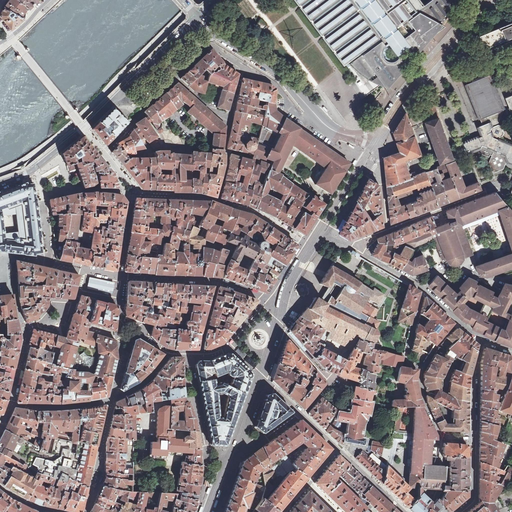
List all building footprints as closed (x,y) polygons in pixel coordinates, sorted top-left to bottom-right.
[(26,5),(21,0),(9,0),(9,1),(22,11),(26,13),(28,10),(27,10),(26,7),(25,7),(26,5)] [(39,0),(21,0),(26,5),(30,8),(34,5),(29,1),(29,0),(34,0),(37,2),(39,0)] [(294,0),(310,20),(311,22),(321,35),(323,37),(332,50),(334,52),(344,66),(346,65),(347,66),(351,63),(359,71),(369,78),(375,74),(373,70),(375,69),(380,76),(386,84),(395,74),(396,76),(420,48),(425,42),(461,0),(431,0),(424,5),(420,0),(294,0)] [(22,11),(9,1),(7,4),(5,6),(22,16),(23,15),(23,14),(23,13),(22,12),(21,12),(22,11)] [(22,16),(5,6),(5,7),(1,14),(13,29),(13,28),(13,29),(14,28),(14,27),(18,24),(20,23),(20,22),(26,18),(24,17),(22,16)] [(511,22),(511,23),(509,20),(479,33),(480,35),(486,51),(511,40),(511,22)] [(217,69),(223,64),(215,55),(211,50),(191,69),(188,72),(196,79),(198,76),(204,70),(209,75),(216,68),(217,69)] [(511,142),(504,139),(503,137),(504,133),(501,126),(498,125),(493,127),(492,125),(498,123),(504,110),(485,63),(471,69),(472,70),(466,84),(469,93),(482,125),(478,126),(482,136),(479,137),(478,135),(461,142),(465,150),(467,149),(470,154),(473,153),(476,151),(476,150),(477,149),(479,152),(489,157),(490,155),(491,155),(489,162),(492,171),(497,170),(499,170),(504,169),(506,162),(511,164),(511,188),(511,191),(511,142)] [(221,91),(233,95),(238,74),(231,69),(224,65),(223,64),(217,69),(216,68),(209,75),(207,82),(222,87),(221,91)] [(196,79),(188,72),(186,74),(180,79),(187,85),(188,86),(196,79)] [(196,79),(188,86),(194,91),(203,94),(205,90),(206,86),(205,86),(203,86),(205,82),(198,80),(199,78),(198,76),(196,79)] [(357,88),(364,85),(360,77),(353,81),(357,88)] [(238,96),(257,100),(267,102),(274,104),(274,100),(275,96),(275,93),(276,90),(270,85),(258,83),(242,79),(238,96)] [(188,105),(193,98),(178,84),(177,84),(170,90),(179,101),(181,100),(188,105)] [(179,101),(170,90),(166,93),(171,99),(169,100),(175,110),(182,104),(179,101)] [(221,91),(216,107),(228,111),(233,95),(221,91)] [(171,99),(166,93),(151,107),(161,122),(169,116),(171,114),(171,113),(175,110),(169,100),(171,99)] [(257,100),(238,96),(237,104),(255,108),(257,100)] [(430,111),(433,119),(439,118),(431,96),(427,97),(428,99),(425,100),(430,111)] [(191,115),(192,115),(194,111),(195,112),(202,105),(196,100),(194,99),(188,106),(191,108),(192,109),(190,111),(192,113),(191,115)] [(262,160),(271,163),(270,165),(269,169),(277,174),(292,143),(294,138),(299,129),(289,122),(285,119),(275,111),(275,108),(274,104),(267,102),(266,108),(265,110),(262,125),(260,133),(258,139),(253,154),(252,157),(259,160),(262,161),(262,160)] [(231,150),(253,154),(258,139),(247,136),(250,122),(262,125),(265,110),(262,110),(255,108),(237,104),(227,149),(231,150)] [(201,123),(203,125),(205,121),(207,121),(210,113),(205,108),(202,105),(195,112),(194,111),(192,115),(198,121),(199,120),(202,122),(201,123)] [(158,123),(161,122),(151,107),(144,112),(148,117),(151,121),(154,127),(155,127),(155,128),(158,134),(159,134),(161,132),(161,131),(161,130),(161,129),(158,123)] [(99,123),(113,138),(128,123),(113,108),(99,123)] [(433,119),(430,111),(419,115),(408,119),(411,127),(425,122),(433,119)] [(213,134),(212,150),(223,150),(226,126),(214,117),(210,113),(207,121),(206,123),(210,125),(215,126),(212,134),(213,134)] [(394,135),(397,141),(414,135),(411,127),(408,119),(406,113),(393,133),(394,135)] [(453,158),(439,118),(433,119),(425,122),(440,163),(444,162),(453,158)] [(149,126),(148,124),(144,120),(143,119),(135,124),(138,127),(136,129),(138,133),(149,126)] [(208,129),(212,134),(215,126),(210,125),(206,123),(207,121),(205,121),(203,125),(208,129)] [(99,123),(92,129),(105,145),(106,145),(113,138),(99,123)] [(148,141),(149,142),(157,137),(149,126),(138,133),(136,129),(133,130),(139,140),(143,137),(143,138),(143,139),(144,139),(145,139),(146,141),(146,140),(147,141),(148,141)] [(316,185),(330,194),(349,164),(343,160),(330,151),(321,144),(301,130),(299,129),(294,138),(312,151),(329,163),(326,167),(316,185)] [(139,140),(133,130),(130,135),(129,136),(128,137),(129,138),(134,151),(144,149),(143,146),(139,140)] [(393,163),(404,160),(420,154),(414,135),(397,141),(399,147),(401,152),(393,154),(390,155),(393,163)] [(93,162),(99,157),(83,137),(62,154),(67,167),(76,163),(76,160),(81,157),(81,162),(82,165),(88,164),(93,162)] [(160,142),(157,137),(149,142),(151,145),(160,142)] [(118,146),(112,152),(112,153),(117,159),(122,165),(129,160),(128,158),(135,156),(135,154),(136,154),(134,151),(129,138),(126,139),(117,144),(118,146)] [(308,157),(312,151),(294,138),(292,143),(295,145),(294,147),(308,157)] [(211,152),(211,155),(211,154),(206,195),(211,196),(216,197),(222,175),(224,165),(225,156),(224,154),(223,154),(223,150),(212,150),(211,152)] [(323,165),(326,167),(329,163),(312,151),(308,157),(322,166),(323,165)] [(155,158),(156,163),(155,190),(156,190),(173,191),(173,175),(173,168),(172,154),(168,154),(168,152),(159,152),(153,153),(155,158)] [(203,173),(205,154),(195,153),(192,153),(192,155),(192,170),(198,170),(198,171),(199,172),(203,173)] [(176,192),(191,192),(192,181),(184,180),(184,178),(184,170),(192,171),(192,170),(192,155),(172,154),(173,168),(178,168),(178,175),(173,175),(173,191),(173,192),(176,192)] [(201,194),(206,195),(211,154),(205,154),(203,173),(201,180),(200,193),(201,194)] [(224,182),(233,185),(240,157),(230,155),(229,157),(229,165),(224,182)] [(393,163),(390,155),(384,157),(385,168),(386,178),(387,185),(393,183),(414,175),(416,175),(415,172),(409,174),(408,171),(404,160),(393,163)] [(141,189),(148,190),(148,178),(149,173),(148,172),(144,172),(144,167),(149,167),(149,159),(134,159),(135,156),(128,158),(129,160),(122,165),(141,189)] [(97,174),(112,173),(99,157),(93,162),(96,167),(94,168),(95,172),(97,172),(97,174)] [(240,157),(233,185),(224,182),(220,199),(230,201),(241,204),(252,164),(254,160),(251,159),(251,160),(240,157)] [(450,201),(481,189),(478,182),(465,187),(455,160),(454,161),(453,158),(444,162),(445,164),(437,167),(441,177),(442,177),(443,176),(443,175),(443,174),(443,173),(447,171),(449,175),(447,175),(448,177),(442,180),(450,201)] [(252,208),(255,209),(262,189),(257,187),(258,185),(257,182),(260,172),(267,174),(269,169),(270,165),(261,162),(262,161),(259,160),(257,165),(252,164),(241,204),(246,205),(247,206),(252,208)] [(96,167),(93,162),(88,164),(82,165),(81,162),(77,164),(76,163),(67,167),(69,171),(75,169),(82,189),(92,186),(96,183),(95,176),(92,169),(94,168),(96,167)] [(438,205),(450,201),(442,180),(441,177),(437,167),(426,171),(428,177),(435,175),(437,181),(430,184),(431,185),(438,205)] [(267,174),(262,189),(255,209),(262,212),(275,218),(281,206),(284,201),(292,185),(281,177),(281,176),(277,174),(269,169),(267,174)] [(419,189),(431,185),(430,184),(428,177),(426,171),(416,175),(414,175),(419,189)] [(100,188),(118,189),(113,173),(112,173),(97,174),(98,177),(100,188)] [(398,197),(419,189),(414,175),(393,183),(398,197)] [(375,213),(381,209),(379,184),(369,178),(358,199),(363,207),(364,205),(366,201),(375,213)] [(200,193),(201,180),(199,180),(192,179),(192,181),(191,192),(196,193),(200,193)] [(0,193),(0,252),(7,252),(7,253),(12,253),(25,254),(25,255),(35,256),(35,254),(42,253),(40,238),(41,238),(37,203),(37,199),(36,199),(34,184),(27,184),(27,183),(17,186),(17,187),(0,193)] [(389,207),(400,204),(398,197),(393,183),(387,185),(387,189),(388,196),(389,203),(389,207)] [(275,218),(287,225),(292,217),(297,221),(303,213),(298,209),(300,205),(303,201),(302,201),(307,195),(292,185),(284,201),(287,202),(285,204),(287,205),(286,208),(281,206),(275,218)] [(417,214),(438,205),(431,185),(419,189),(421,195),(417,196),(418,197),(412,200),(413,201),(417,214)] [(83,212),(83,213),(92,213),(92,214),(99,215),(100,215),(101,210),(94,210),(94,206),(94,192),(83,193),(78,194),(78,206),(83,207),(83,212)] [(311,213),(316,217),(324,205),(308,192),(307,195),(302,201),(303,201),(300,205),(311,213)] [(462,204),(469,221),(498,210),(499,210),(500,210),(499,209),(503,207),(511,235),(511,257),(477,269),(479,275),(487,276),(497,272),(505,269),(511,266),(511,209),(496,192),(462,204)] [(98,206),(101,206),(101,210),(100,215),(110,216),(111,209),(111,207),(112,194),(97,193),(98,206)] [(83,213),(83,212),(78,211),(78,206),(78,194),(49,200),(52,214),(51,215),(51,216),(58,215),(70,215),(79,215),(83,215),(83,213)] [(117,205),(126,206),(126,203),(122,196),(112,194),(111,207),(117,207),(117,205)] [(318,198),(324,204),(326,201),(320,195),(318,198)] [(143,203),(143,199),(141,199),(135,199),(135,200),(134,209),(133,211),(143,210),(143,203)] [(160,223),(162,224),(168,226),(168,218),(168,215),(165,215),(168,200),(154,199),(143,199),(143,203),(143,210),(143,215),(153,216),(160,216),(160,223)] [(351,239),(357,236),(352,230),(357,225),(370,217),(369,216),(363,207),(358,199),(340,232),(340,233),(351,239)] [(175,228),(179,229),(181,219),(181,214),(183,201),(180,201),(169,200),(168,200),(165,215),(168,215),(168,218),(170,218),(177,219),(177,220),(175,220),(175,225),(176,225),(175,228)] [(181,219),(179,229),(184,230),(187,222),(191,201),(190,201),(186,201),(184,201),(183,201),(181,214),(183,214),(183,215),(184,216),(184,217),(186,217),(185,219),(184,219),(184,220),(181,219)] [(184,231),(189,232),(191,227),(193,223),(194,222),(191,221),(192,219),(193,216),(192,216),(192,214),(196,215),(199,201),(197,201),(191,201),(187,222),(184,230),(184,231)] [(196,215),(203,216),(209,202),(200,201),(199,201),(196,215)] [(229,235),(230,232),(231,229),(231,226),(233,224),(238,211),(236,210),(226,207),(211,201),(209,201),(209,202),(203,216),(201,221),(199,225),(199,226),(204,228),(200,238),(204,240),(212,242),(213,240),(218,242),(221,235),(226,237),(229,238),(230,235),(229,235)] [(409,216),(417,214),(413,201),(411,202),(409,203),(406,204),(409,216)] [(363,207),(369,216),(371,215),(374,213),(368,204),(364,205),(363,207)] [(393,222),(404,218),(400,206),(401,206),(400,204),(389,207),(390,215),(391,222),(391,223),(392,223),(393,222)] [(404,218),(409,216),(406,204),(401,206),(400,206),(404,218)] [(469,221),(462,204),(446,211),(450,221),(436,227),(434,228),(436,232),(432,234),(434,238),(443,261),(446,260),(450,264),(451,264),(455,265),(456,265),(461,263),(464,259),(465,258),(463,257),(463,254),(467,253),(468,257),(472,255),(473,256),(473,255),(462,224),(469,221)] [(110,216),(123,218),(126,206),(117,205),(117,207),(117,209),(111,209),(110,216)] [(499,210),(511,250),(511,235),(503,207),(499,209),(500,210),(499,210)] [(372,220),(377,228),(377,229),(383,226),(381,209),(375,213),(374,213),(371,215),(374,218),(372,220)] [(143,210),(133,211),(132,218),(143,217),(143,215),(143,210)] [(231,229),(230,232),(229,235),(230,235),(240,239),(241,236),(243,236),(244,235),(257,218),(252,215),(248,214),(238,211),(233,224),(231,226),(231,229)] [(92,213),(83,213),(83,215),(81,231),(93,233),(90,250),(77,248),(78,244),(75,243),(71,263),(81,264),(84,265),(87,265),(87,266),(90,266),(91,257),(97,258),(100,248),(98,248),(98,243),(100,233),(101,231),(97,231),(98,223),(99,215),(92,214),(92,213)] [(298,232),(304,236),(314,219),(316,217),(311,213),(308,216),(303,213),(297,221),(303,224),(298,232)] [(70,215),(58,215),(58,230),(59,230),(58,241),(65,242),(65,241),(70,215)] [(70,215),(65,241),(75,243),(79,215),(70,215)] [(107,226),(122,228),(123,218),(110,216),(100,215),(99,215),(98,223),(107,222),(107,226)] [(434,228),(436,227),(432,216),(412,224),(417,236),(431,230),(432,234),(436,232),(434,228)] [(143,217),(132,218),(132,219),(132,221),(131,225),(142,225),(142,226),(146,227),(151,227),(151,225),(151,218),(143,217)] [(287,225),(298,232),(303,224),(297,221),(292,217),(287,225)] [(374,229),(377,228),(372,220),(370,217),(357,225),(352,230),(357,236),(365,233),(375,230),(374,229)] [(251,238),(256,241),(266,225),(267,225),(262,222),(257,218),(244,235),(247,236),(248,237),(250,234),(252,235),(251,238)] [(140,234),(131,233),(131,234),(128,247),(139,249),(147,251),(148,248),(153,249),(158,250),(159,246),(160,246),(160,245),(161,240),(165,241),(167,236),(170,237),(172,227),(168,226),(162,224),(161,231),(156,230),(156,236),(140,234)] [(403,241),(417,236),(412,224),(397,230),(393,232),(394,243),(400,242),(401,241),(403,241)] [(142,225),(131,225),(130,232),(131,233),(140,234),(156,236),(156,230),(148,229),(147,232),(145,231),(146,227),(142,226),(142,225)] [(267,237),(272,229),(270,228),(266,225),(256,241),(258,242),(258,243),(259,242),(260,242),(261,242),(262,242),(267,237)] [(105,234),(121,236),(122,228),(107,226),(106,228),(105,234)] [(170,275),(185,275),(187,252),(187,240),(187,237),(189,232),(184,231),(184,230),(179,229),(175,228),(172,227),(170,237),(168,244),(168,245),(172,247),(172,248),(176,250),(178,239),(185,241),(185,243),(184,243),(184,244),(182,244),(182,250),(183,250),(183,253),(175,252),(174,257),(172,257),(170,275)] [(193,244),(193,249),(203,249),(203,248),(204,240),(200,238),(194,236),(197,229),(191,227),(189,232),(187,237),(187,240),(190,240),(190,244),(193,244)] [(272,245),(269,249),(270,250),(271,250),(272,249),(276,245),(277,242),(282,236),(281,235),(274,230),(273,230),(272,229),(267,237),(262,242),(263,242),(264,243),(265,244),(265,245),(265,246),(267,243),(272,245)] [(415,246),(434,238),(432,234),(431,230),(417,236),(403,241),(415,246)] [(386,243),(394,243),(393,232),(386,235),(386,236),(386,243)] [(102,244),(119,246),(121,236),(105,234),(100,233),(98,243),(100,244),(102,244)] [(236,249),(234,252),(241,255),(242,253),(254,259),(253,260),(257,262),(262,251),(263,251),(263,250),(264,250),(265,249),(265,248),(266,247),(265,246),(265,245),(265,244),(264,243),(263,242),(262,242),(261,242),(260,242),(259,242),(258,243),(258,242),(255,245),(248,241),(249,239),(246,237),(247,236),(244,235),(243,236),(243,240),(240,239),(230,235),(229,238),(227,242),(237,245),(236,249)] [(387,261),(390,262),(394,251),(394,243),(386,243),(386,236),(386,235),(377,238),(371,245),(374,248),(372,252),(371,254),(376,256),(379,258),(379,257),(380,258),(387,261)] [(272,258),(284,266),(288,260),(292,254),(288,251),(286,250),(285,251),(283,252),(282,252),(282,250),(289,241),(285,238),(282,236),(277,242),(282,245),(280,248),(279,247),(276,245),(272,249),(271,250),(270,250),(269,249),(265,248),(265,249),(264,250),(263,250),(263,251),(262,251),(257,262),(268,267),(272,258)] [(65,242),(63,246),(55,245),(57,260),(57,259),(58,260),(59,260),(71,263),(75,243),(65,241),(65,242)] [(288,251),(292,254),(293,253),(294,251),(296,247),(296,246),(296,245),(289,241),(282,250),(282,252),(283,252),(285,251),(286,250),(288,251)] [(106,261),(117,263),(119,246),(102,244),(101,248),(105,249),(105,248),(109,249),(109,252),(108,252),(107,252),(106,253),(104,253),(103,261),(104,261),(106,261)] [(154,274),(170,275),(172,257),(172,248),(172,247),(168,245),(168,244),(164,244),(163,246),(160,246),(159,246),(158,250),(157,252),(157,254),(156,254),(156,259),(154,274)] [(396,265),(402,268),(408,259),(414,249),(408,246),(404,246),(402,246),(401,245),(394,251),(390,262),(396,265)] [(128,247),(127,254),(134,256),(136,256),(139,257),(139,255),(142,255),(142,256),(143,256),(144,256),(144,257),(148,258),(156,259),(156,254),(157,254),(157,252),(147,251),(139,249),(128,247)] [(101,248),(100,248),(97,258),(91,257),(90,266),(102,269),(103,264),(104,261),(103,261),(104,253),(105,249),(101,248)] [(203,276),(211,277),(214,264),(208,263),(212,250),(206,249),(203,248),(203,249),(193,249),(198,249),(198,255),(196,255),(195,266),(193,266),(192,276),(199,276),(201,276),(203,276)] [(211,277),(220,278),(224,258),(227,251),(220,249),(219,252),(212,250),(208,263),(214,264),(211,277)] [(187,276),(192,276),(193,266),(195,266),(196,255),(191,254),(190,253),(188,253),(187,252),(185,275),(187,275),(187,276)] [(236,283),(241,285),(247,271),(235,266),(241,255),(234,252),(230,259),(229,260),(226,266),(223,278),(223,279),(235,283),(236,283)] [(511,252),(476,265),(477,269),(511,257),(511,252)] [(133,272),(137,273),(140,257),(139,257),(136,256),(136,259),(134,259),(134,256),(127,254),(125,263),(125,265),(131,266),(131,272),(133,272)] [(418,272),(428,269),(423,254),(418,256),(417,258),(418,260),(414,261),(413,260),(412,262),(408,259),(402,268),(412,274),(418,272)] [(137,273),(146,273),(148,258),(144,257),(140,257),(137,273)] [(146,273),(154,274),(156,259),(148,258),(146,273)] [(268,267),(266,271),(269,272),(277,277),(277,276),(278,277),(284,266),(272,258),(268,267)] [(253,260),(248,269),(247,271),(241,285),(250,288),(257,273),(259,273),(260,272),(265,273),(266,271),(268,267),(257,262),(253,260)] [(103,264),(102,269),(115,272),(115,271),(116,271),(117,263),(106,261),(106,265),(103,264)] [(18,286),(31,286),(32,265),(16,262),(16,264),(17,268),(18,279),(18,280),(18,281),(18,286)] [(365,266),(387,279),(390,275),(368,262),(365,266)] [(44,286),(47,286),(54,286),(54,283),(55,283),(57,271),(32,265),(31,286),(37,286),(38,281),(44,282),(44,286)] [(378,310),(376,313),(377,314),(386,298),(383,296),(380,302),(380,301),(383,295),(373,288),(372,291),(355,280),(352,279),(341,272),(331,266),(322,279),(320,284),(327,288),(328,289),(332,283),(336,285),(341,288),(342,288),(350,293),(359,298),(364,302),(370,305),(371,306),(378,310)] [(61,284),(76,287),(79,276),(57,271),(55,283),(61,285),(61,284)] [(267,293),(271,286),(262,280),(265,275),(259,273),(257,273),(250,288),(261,291),(261,292),(262,291),(264,293),(266,293),(267,293)] [(262,280),(271,286),(275,280),(265,275),(262,280)] [(511,313),(511,314),(505,311),(509,304),(511,297),(511,284),(505,283),(498,297),(492,294),(494,291),(479,284),(479,285),(476,283),(477,281),(469,277),(459,287),(461,289),(457,293),(455,292),(437,275),(428,284),(454,308),(452,310),(462,318),(464,320),(468,321),(474,324),(479,312),(473,310),(469,308),(466,305),(463,302),(470,294),(475,296),(477,291),(482,294),(480,299),(485,301),(484,303),(488,305),(485,311),(489,313),(479,329),(478,330),(480,332),(495,339),(511,345),(511,313)] [(114,284),(89,279),(88,287),(112,292),(114,284)] [(148,298),(152,298),(153,283),(150,283),(128,282),(127,282),(127,288),(126,295),(136,296),(137,293),(140,293),(140,296),(141,296),(141,297),(148,298)] [(60,298),(61,285),(55,283),(54,283),(54,286),(47,286),(48,298),(60,298)] [(152,298),(160,299),(161,284),(159,284),(159,283),(153,283),(152,298)] [(336,285),(332,283),(328,289),(327,288),(325,292),(329,295),(336,285)] [(76,287),(61,284),(61,285),(60,298),(73,299),(74,294),(76,287)] [(167,302),(168,284),(166,284),(165,284),(163,284),(162,284),(161,284),(160,299),(162,299),(161,302),(167,302)] [(167,302),(166,307),(174,309),(175,306),(175,305),(174,304),(175,285),(173,285),(174,284),(168,284),(167,302)] [(187,302),(189,285),(188,285),(175,285),(174,304),(175,305),(175,306),(177,307),(177,306),(178,301),(180,301),(180,302),(181,302),(180,307),(184,307),(186,307),(187,302)] [(200,303),(202,304),(206,286),(204,286),(189,285),(187,302),(199,303),(200,303)] [(398,321),(411,325),(414,313),(416,303),(419,292),(415,289),(408,285),(401,309),(398,321)] [(31,286),(18,286),(19,292),(19,299),(26,298),(27,293),(31,293),(32,297),(33,297),(40,297),(41,286),(40,286),(40,287),(37,287),(37,286),(31,286)] [(33,297),(39,316),(43,311),(46,308),(47,306),(47,304),(48,304),(48,298),(47,286),(44,286),(41,286),(40,297),(33,297)] [(195,332),(200,334),(203,323),(209,299),(213,287),(206,286),(202,304),(199,314),(198,319),(198,323),(195,332)] [(211,317),(217,319),(218,315),(219,312),(225,314),(233,292),(226,289),(226,290),(223,289),(219,287),(211,317)] [(341,288),(339,292),(334,299),(356,313),(357,311),(363,314),(370,305),(364,302),(359,298),(350,293),(342,288),(341,288)] [(227,317),(227,315),(231,316),(235,309),(246,315),(251,310),(250,310),(244,305),(246,297),(245,296),(241,295),(240,294),(238,294),(238,293),(233,292),(225,314),(224,316),(227,317)] [(356,313),(334,299),(329,295),(325,292),(322,297),(320,301),(320,300),(319,301),(316,299),(317,298),(315,297),(315,298),(314,298),(313,297),(313,299),(314,299),(313,300),(313,301),(314,301),(310,307),(309,306),(308,308),(307,307),(307,308),(306,308),(306,309),(307,309),(306,311),(306,310),(305,311),(304,312),(303,312),(299,317),(329,333),(327,337),(329,338),(329,339),(330,339),(334,341),(335,341),(340,344),(339,344),(340,345),(341,344),(344,346),(345,345),(349,348),(348,349),(351,351),(353,347),(358,350),(357,352),(359,352),(361,352),(366,353),(369,354),(370,349),(379,350),(380,348),(381,347),(381,346),(381,345),(378,341),(377,331),(376,330),(375,329),(379,322),(374,319),(374,320),(372,319),(373,318),(373,317),(376,313),(378,310),(371,306),(370,305),(363,314),(357,311),(356,313)] [(5,320),(16,319),(13,295),(0,296),(0,315),(0,318),(3,317),(4,322),(5,322),(5,320)] [(136,296),(126,295),(126,303),(139,306),(139,305),(146,307),(147,302),(148,298),(141,297),(141,296),(140,296),(136,296)] [(87,320),(89,320),(94,300),(81,296),(80,296),(75,312),(75,313),(73,314),(84,317),(84,316),(86,314),(88,315),(87,320)] [(29,307),(21,309),(22,311),(26,323),(37,319),(39,316),(33,297),(32,297),(27,298),(29,307)] [(244,305),(250,310),(258,301),(257,300),(247,297),(246,297),(244,305)] [(423,312),(431,303),(428,301),(425,297),(424,297),(422,306),(421,311),(423,312)] [(26,298),(19,299),(19,300),(19,301),(21,309),(29,307),(27,298),(26,299),(26,298)] [(148,298),(147,302),(146,307),(141,322),(153,325),(156,316),(157,315),(158,314),(163,315),(164,307),(166,307),(167,302),(161,302),(162,299),(160,299),(152,298),(148,298)] [(88,323),(113,330),(114,331),(114,330),(117,306),(94,300),(89,320),(88,323)] [(139,306),(126,303),(126,304),(126,305),(125,307),(125,308),(125,309),(125,310),(125,316),(126,317),(127,317),(128,318),(129,318),(141,322),(146,307),(139,305),(139,306)] [(187,326),(186,331),(188,331),(195,332),(198,323),(198,319),(199,314),(202,304),(200,303),(199,306),(198,306),(192,305),(192,307),(186,307),(184,307),(180,307),(177,306),(177,307),(175,306),(174,309),(166,307),(164,307),(163,315),(158,314),(157,315),(156,316),(153,325),(164,327),(173,328),(175,327),(175,325),(178,326),(179,325),(181,325),(183,312),(192,313),(191,316),(189,316),(187,318),(187,322),(186,322),(185,324),(187,326)] [(431,328),(442,314),(439,311),(434,306),(431,303),(423,312),(421,311),(420,315),(428,320),(425,324),(431,328)] [(475,329),(478,330),(479,329),(489,313),(485,311),(488,305),(484,303),(479,312),(474,324),(473,326),(472,328),(475,329)] [(224,322),(236,326),(238,325),(246,315),(235,309),(231,316),(227,315),(227,317),(226,318),(218,315),(217,319),(219,320),(224,322)] [(84,317),(73,314),(69,326),(69,327),(67,333),(66,336),(65,338),(78,342),(79,338),(84,340),(87,331),(87,330),(87,329),(88,324),(88,323),(89,320),(87,320),(84,319),(84,317)] [(424,336),(434,344),(436,343),(443,335),(452,323),(450,321),(446,317),(442,314),(431,328),(424,336)] [(210,325),(215,327),(220,330),(221,328),(231,332),(233,330),(236,327),(236,326),(224,322),(222,327),(217,325),(219,320),(217,319),(211,317),(210,321),(208,325),(210,325)] [(319,353),(322,349),(327,337),(329,333),(299,317),(293,323),(292,325),(289,330),(308,352),(314,358),(319,353)] [(9,335),(20,334),(17,322),(16,319),(5,320),(5,322),(6,335),(9,335)] [(431,328),(425,324),(422,328),(417,325),(415,333),(416,333),(424,336),(431,328)] [(206,333),(203,349),(204,349),(209,349),(222,344),(224,341),(225,340),(231,332),(221,328),(220,330),(215,327),(214,329),(213,334),(212,334),(209,333),(210,330),(207,329),(206,333)] [(150,336),(157,342),(160,329),(152,328),(150,336)] [(37,349),(34,359),(50,363),(57,336),(33,329),(29,343),(28,347),(29,348),(37,349)] [(157,342),(166,348),(166,344),(169,330),(163,329),(160,329),(157,342)] [(175,350),(189,350),(188,341),(188,337),(188,331),(186,331),(177,329),(177,330),(174,350),(175,350)] [(442,378),(449,362),(450,362),(452,358),(453,359),(455,356),(465,342),(462,340),(465,335),(463,334),(460,331),(457,329),(450,335),(447,338),(441,345),(448,349),(447,352),(439,347),(437,351),(429,365),(424,374),(424,375),(439,378),(443,379),(443,378),(442,378)] [(166,348),(174,350),(177,330),(169,330),(166,344),(166,348)] [(93,350),(112,355),(113,353),(117,355),(115,340),(97,335),(98,333),(88,331),(87,331),(84,340),(84,342),(90,344),(88,352),(92,353),(93,350)] [(189,350),(197,350),(198,349),(200,334),(195,332),(188,331),(188,337),(191,338),(191,339),(191,341),(188,341),(189,350)] [(411,350),(419,352),(420,348),(424,336),(416,333),(411,350)] [(20,337),(20,334),(9,335),(9,340),(5,340),(2,337),(2,335),(0,334),(0,347),(18,349),(21,340),(20,337)] [(459,367),(457,371),(469,376),(471,364),(472,361),(477,344),(474,343),(473,342),(469,338),(465,335),(462,340),(465,342),(455,356),(464,362),(462,368),(459,367)] [(57,336),(50,363),(70,369),(74,357),(78,342),(65,338),(62,337),(57,336)] [(420,348),(428,354),(434,344),(424,336),(420,348)] [(84,340),(79,338),(78,342),(74,357),(86,360),(88,352),(90,344),(84,342),(84,340)] [(129,358),(124,373),(127,374),(130,372),(137,367),(143,361),(152,347),(151,347),(138,339),(134,340),(129,358)] [(277,364),(290,369),(292,365),(296,369),(298,368),(299,369),(296,372),(298,372),(304,375),(309,365),(297,352),(287,340),(286,340),(282,351),(277,364)] [(17,354),(18,349),(0,347),(0,365),(14,368),(17,354)] [(163,354),(154,349),(152,347),(143,361),(153,368),(154,366),(163,355),(163,354)] [(344,359),(337,375),(356,381),(360,369),(356,368),(357,366),(358,364),(356,364),(357,363),(358,363),(358,362),(357,362),(358,360),(359,360),(359,359),(358,359),(359,357),(360,357),(359,357),(361,352),(359,352),(357,352),(358,350),(353,347),(351,351),(346,361),(344,359)] [(28,353),(27,357),(34,359),(37,349),(29,348),(28,353)] [(416,360),(424,362),(428,354),(420,348),(419,352),(416,360)] [(481,364),(494,367),(497,352),(493,351),(487,349),(485,348),(484,349),(481,359),(481,362),(481,364)] [(344,359),(322,349),(319,353),(314,358),(326,372),(337,375),(344,359)] [(360,369),(356,381),(360,382),(359,387),(372,390),(373,382),(372,382),(374,372),(376,373),(377,372),(378,372),(378,371),(379,370),(379,369),(378,368),(377,367),(377,366),(377,363),(378,355),(383,356),(384,352),(385,352),(384,351),(379,350),(370,349),(369,354),(366,353),(365,356),(362,368),(361,368),(361,370),(360,369)] [(94,373),(113,377),(115,367),(117,358),(112,355),(93,350),(92,353),(88,352),(86,360),(82,372),(95,372),(94,373)] [(403,357),(384,352),(383,356),(378,355),(377,363),(399,368),(396,382),(404,383),(405,389),(405,391),(406,391),(406,395),(404,395),(405,400),(392,400),(391,406),(395,407),(399,407),(403,407),(414,407),(422,406),(419,399),(417,389),(415,381),(417,370),(401,367),(403,357)] [(497,352),(494,367),(494,370),(500,371),(499,378),(500,378),(502,369),(503,370),(506,355),(503,354),(499,353),(497,352)] [(229,387),(245,393),(251,376),(251,375),(251,374),(250,373),(249,371),(231,354),(230,354),(229,353),(228,353),(226,354),(225,354),(209,361),(215,376),(214,379),(222,383),(223,382),(222,381),(225,375),(224,373),(227,372),(228,373),(228,374),(228,375),(229,376),(230,376),(231,376),(232,377),(229,387)] [(498,391),(503,393),(504,393),(507,378),(503,377),(504,371),(509,373),(510,373),(511,361),(511,357),(506,355),(503,370),(502,369),(500,378),(498,391)] [(34,359),(27,357),(27,358),(25,365),(24,369),(40,374),(45,374),(69,377),(71,373),(72,369),(70,369),(50,363),(34,359)] [(74,357),(70,369),(72,369),(74,370),(76,370),(75,371),(82,372),(86,360),(74,357)] [(164,366),(156,376),(169,379),(168,387),(168,389),(183,387),(183,378),(183,370),(183,358),(182,357),(174,357),(171,357),(164,366)] [(153,368),(143,361),(137,367),(130,372),(133,376),(139,382),(140,381),(139,381),(143,379),(146,375),(147,375),(149,372),(153,368)] [(195,366),(198,381),(207,380),(209,379),(208,375),(209,374),(211,376),(211,379),(213,378),(214,379),(215,376),(209,361),(199,361),(195,366)] [(287,394),(297,374),(289,371),(290,369),(277,364),(272,379),(272,380),(273,381),(275,383),(287,394)] [(481,364),(481,369),(480,380),(480,390),(490,390),(492,377),(494,370),(494,367),(481,364)] [(0,376),(11,380),(14,369),(14,368),(0,365),(0,376)] [(309,388),(311,386),(309,385),(315,372),(309,365),(304,375),(303,378),(306,381),(305,384),(309,388)] [(40,374),(24,369),(24,370),(21,385),(33,388),(34,383),(42,384),(48,385),(61,386),(66,386),(69,377),(45,374),(44,379),(46,380),(46,382),(42,381),(41,379),(39,378),(40,374)] [(61,390),(60,403),(67,403),(72,402),(88,401),(90,401),(89,395),(91,382),(93,376),(94,373),(95,372),(82,372),(75,371),(76,370),(74,370),(73,374),(71,373),(69,377),(66,386),(66,389),(61,389),(61,390)] [(450,382),(468,388),(467,387),(469,376),(457,371),(456,371),(454,375),(453,374),(450,382)] [(133,376),(130,372),(127,374),(124,373),(120,389),(122,391),(139,382),(133,376)] [(316,393),(317,392),(311,386),(309,388),(305,393),(301,389),(305,384),(306,381),(303,378),(304,375),(298,372),(297,374),(287,394),(295,401),(302,409),(303,409),(308,403),(316,393)] [(311,386),(317,392),(324,383),(315,372),(309,385),(311,386)] [(511,411),(511,374),(505,393),(503,399),(499,411),(511,415),(511,411)] [(89,395),(90,401),(96,400),(99,399),(107,397),(108,397),(108,396),(112,378),(112,377),(103,375),(101,379),(93,376),(91,382),(89,395)] [(439,383),(439,378),(424,375),(424,383),(425,386),(426,391),(436,388),(439,390),(439,387),(443,387),(443,383),(439,383)] [(11,381),(11,380),(0,376),(0,389),(9,392),(10,387),(11,381)] [(158,391),(165,391),(165,387),(168,387),(169,379),(156,376),(153,379),(154,379),(153,380),(152,380),(151,381),(157,388),(158,391)] [(494,391),(498,391),(500,378),(499,378),(492,377),(490,390),(494,391)] [(224,410),(237,414),(245,393),(229,387),(222,383),(214,379),(213,378),(211,379),(209,379),(207,380),(198,381),(203,404),(217,402),(216,393),(217,393),(217,394),(219,394),(219,392),(220,392),(227,396),(224,410)] [(151,402),(160,401),(159,395),(158,391),(157,388),(151,381),(151,380),(147,384),(146,385),(141,390),(144,406),(145,408),(145,413),(152,413),(151,402)] [(452,398),(467,401),(468,388),(450,382),(449,382),(450,383),(448,396),(452,398)] [(27,394),(26,403),(34,403),(45,403),(50,403),(52,390),(48,389),(47,394),(44,395),(44,389),(48,389),(48,385),(42,384),(41,390),(36,389),(36,395),(31,394),(33,388),(21,385),(19,392),(27,394)] [(52,390),(50,403),(56,403),(60,403),(61,390),(55,389),(56,388),(59,388),(59,387),(61,387),(61,386),(48,385),(48,389),(52,390)] [(374,390),(372,390),(359,387),(355,386),(353,399),(369,402),(371,395),(373,395),(374,390)] [(173,398),(184,396),(184,394),(183,388),(183,387),(168,389),(168,391),(168,393),(165,393),(159,395),(160,401),(170,399),(173,398)] [(430,410),(437,408),(436,405),(437,403),(440,391),(441,391),(439,390),(436,388),(426,391),(427,392),(428,394),(426,397),(427,402),(430,410)] [(7,399),(9,392),(0,389),(0,398),(7,400),(7,399)] [(136,410),(135,414),(138,414),(138,413),(145,413),(145,408),(144,406),(141,390),(137,392),(133,394),(135,404),(136,408),(136,410)] [(494,394),(494,391),(490,390),(480,390),(480,401),(495,402),(496,396),(494,394)] [(452,431),(467,431),(467,417),(467,401),(452,398),(448,396),(443,393),(440,391),(437,403),(452,411),(451,418),(453,418),(453,423),(452,431)] [(23,403),(26,403),(27,394),(19,392),(17,401),(17,402),(17,403),(23,403)] [(255,427),(263,433),(292,412),(272,393),(266,395),(255,427)] [(134,414),(135,414),(136,410),(136,408),(135,404),(133,394),(125,398),(116,402),(113,415),(134,414)] [(171,406),(185,405),(185,402),(184,396),(173,398),(170,399),(171,406)] [(323,427),(335,410),(328,404),(320,398),(308,413),(308,414),(316,422),(318,423),(321,426),(321,427),(322,427),(322,428),(323,427)] [(345,434),(344,442),(361,445),(363,445),(364,444),(364,439),(360,438),(364,419),(365,419),(366,414),(369,414),(371,402),(369,402),(353,399),(350,415),(338,413),(337,413),(336,419),(331,427),(330,427),(332,429),(339,433),(345,434)] [(170,407),(169,429),(174,430),(189,431),(197,431),(195,418),(194,416),(195,416),(193,413),(193,412),(191,406),(190,406),(189,404),(189,403),(188,401),(185,402),(185,405),(171,406),(170,407)] [(495,402),(480,401),(480,408),(496,410),(498,403),(495,402)] [(236,419),(222,415),(222,417),(218,417),(217,402),(203,404),(210,445),(226,446),(234,422),(236,419)] [(79,409),(78,424),(80,424),(80,421),(84,421),(80,437),(78,437),(78,435),(77,435),(76,441),(78,441),(84,443),(97,446),(101,424),(102,420),(103,418),(102,418),(102,417),(103,417),(103,415),(104,413),(104,409),(105,409),(106,405),(105,405),(96,407),(83,408),(79,409)] [(156,437),(157,437),(167,438),(173,438),(174,430),(169,429),(167,429),(168,406),(164,406),(159,409),(157,412),(156,437)] [(425,411),(422,406),(414,407),(412,434),(428,435),(428,434),(435,433),(425,411)] [(22,409),(15,408),(12,415),(26,419),(27,410),(22,409)] [(436,422),(443,419),(437,408),(430,410),(434,418),(436,422)] [(496,410),(480,408),(480,416),(496,418),(496,419),(497,415),(495,414),(496,410)] [(71,410),(61,411),(60,411),(58,411),(52,411),(37,411),(36,422),(42,422),(42,430),(42,433),(41,437),(43,438),(40,449),(45,451),(49,437),(55,438),(55,439),(76,443),(76,441),(77,435),(78,424),(79,409),(71,410)] [(32,410),(27,410),(26,419),(26,424),(26,426),(33,428),(35,429),(35,428),(36,422),(37,411),(32,410)] [(222,415),(236,419),(237,414),(224,410),(222,415)] [(148,426),(148,413),(139,413),(139,427),(148,426)] [(134,414),(113,415),(109,427),(110,427),(123,430),(134,430),(134,414)] [(26,424),(26,419),(12,415),(10,418),(8,423),(18,428),(23,430),(25,426),(24,425),(24,422),(26,424)] [(495,421),(496,418),(480,416),(480,421),(497,425),(498,425),(499,422),(495,421)] [(439,430),(452,431),(453,423),(445,423),(443,419),(436,422),(439,430)] [(298,470),(306,478),(313,470),(331,449),(300,420),(274,438),(285,453),(301,442),(306,447),(292,463),(295,467),(298,470)] [(492,440),(497,425),(480,421),(480,426),(479,436),(479,444),(479,456),(479,462),(496,469),(500,459),(500,456),(502,451),(501,450),(501,443),(496,441),(492,440)] [(26,434),(30,436),(31,434),(23,430),(18,428),(8,423),(6,426),(4,430),(17,437),(26,441),(27,437),(25,436),(26,434)] [(326,432),(343,447),(343,444),(344,444),(344,442),(345,434),(339,433),(332,429),(330,427),(331,427),(330,426),(329,426),(326,430),(326,432)] [(107,437),(126,439),(126,440),(133,440),(134,440),(134,430),(123,430),(110,427),(107,437)] [(41,437),(42,433),(32,429),(31,434),(35,435),(37,436),(41,437)] [(0,453),(8,458),(10,454),(13,447),(15,443),(14,442),(17,437),(4,430),(2,435),(0,438),(0,453)] [(192,448),(200,449),(197,431),(189,431),(189,436),(186,436),(184,438),(184,440),(183,442),(189,442),(188,448),(190,448),(192,448)] [(436,436),(435,433),(428,434),(428,435),(412,434),(409,483),(408,487),(417,488),(418,478),(443,479),(445,467),(445,459),(445,457),(442,457),(443,443),(440,442),(438,466),(429,465),(431,438),(432,438),(432,442),(436,442),(436,436)] [(41,437),(37,436),(33,445),(40,449),(43,438),(41,437)] [(26,441),(17,437),(14,442),(15,443),(13,447),(35,459),(35,457),(52,461),(60,457),(62,449),(70,450),(70,452),(75,453),(78,441),(76,441),(76,443),(55,439),(55,438),(49,437),(45,451),(40,449),(33,445),(26,441)] [(132,474),(133,440),(126,440),(126,439),(107,437),(107,438),(105,443),(106,443),(105,459),(105,471),(126,474),(132,474)] [(166,451),(167,438),(157,437),(157,443),(151,443),(150,454),(165,455),(166,451)] [(166,451),(189,453),(192,453),(192,448),(190,448),(188,448),(189,442),(183,442),(184,440),(174,440),(173,439),(173,438),(167,438),(166,451)] [(262,469),(261,469),(262,473),(271,466),(270,463),(278,458),(285,453),(274,438),(270,441),(252,454),(262,469)] [(84,443),(78,441),(75,453),(70,452),(70,450),(62,449),(60,457),(52,461),(35,457),(35,459),(32,465),(37,467),(37,471),(41,471),(40,473),(42,474),(43,472),(49,473),(48,476),(53,477),(54,470),(57,471),(58,466),(64,467),(66,462),(78,465),(84,443)] [(371,446),(390,449),(391,444),(372,441),(371,446)] [(354,458),(361,450),(365,451),(366,445),(364,444),(363,445),(361,445),(344,442),(344,444),(343,444),(343,447),(354,458)] [(78,465),(75,481),(75,482),(87,487),(97,446),(84,443),(78,465)] [(467,445),(443,443),(442,457),(445,457),(467,458),(467,455),(467,445)] [(361,450),(354,458),(366,468),(379,481),(381,483),(387,461),(390,449),(371,446),(366,445),(365,451),(361,450)] [(13,447),(10,454),(32,465),(35,459),(13,447)] [(200,465),(200,449),(192,448),(192,453),(192,456),(189,455),(186,455),(185,462),(185,463),(200,465)] [(8,458),(0,453),(0,468),(5,471),(8,473),(9,470),(10,469),(2,466),(5,461),(12,465),(11,467),(14,468),(22,472),(25,466),(26,465),(23,464),(22,465),(8,458)] [(272,467),(278,479),(282,476),(281,474),(290,468),(291,470),(295,467),(292,463),(285,453),(278,458),(280,462),(272,467)] [(40,473),(41,471),(37,471),(37,467),(32,465),(10,454),(8,458),(22,465),(23,464),(26,465),(25,466),(35,471),(40,473)] [(242,461),(237,477),(254,483),(258,472),(261,469),(262,469),(252,454),(242,461)] [(341,470),(343,472),(348,465),(338,456),(337,455),(337,456),(315,482),(314,483),(315,484),(326,494),(338,481),(334,478),(341,470)] [(467,458),(445,457),(445,459),(449,460),(449,486),(443,486),(442,489),(467,491),(467,458)] [(391,492),(401,481),(390,469),(392,466),(387,461),(381,483),(383,485),(388,489),(391,492)] [(54,470),(53,477),(55,478),(58,479),(61,473),(68,476),(65,482),(66,483),(68,478),(75,481),(78,465),(66,462),(64,467),(58,466),(57,471),(54,470)] [(202,465),(200,465),(185,463),(185,462),(182,462),(181,465),(184,466),(184,469),(181,468),(179,474),(183,474),(182,478),(179,478),(178,482),(199,485),(202,465)] [(496,469),(479,462),(479,470),(495,475),(495,472),(498,473),(497,476),(503,478),(506,473),(496,469)] [(368,485),(358,474),(348,465),(343,472),(339,476),(349,486),(361,496),(370,486),(368,485)] [(9,477),(3,485),(27,499),(40,473),(35,471),(25,466),(22,472),(14,468),(12,471),(9,477)] [(271,466),(262,473),(264,487),(264,488),(262,497),(263,498),(264,499),(274,487),(269,482),(268,480),(271,478),(272,479),(276,485),(278,482),(280,481),(278,479),(272,467),(271,466)] [(298,470),(295,467),(291,470),(293,472),(292,473),(290,471),(271,494),(268,498),(266,500),(279,511),(289,498),(292,495),(306,478),(298,470)] [(490,497),(490,502),(491,503),(510,475),(511,471),(511,468),(509,467),(506,473),(503,478),(499,484),(497,483),(490,497)] [(0,468),(0,483),(3,485),(9,477),(7,476),(4,474),(5,471),(0,468)] [(503,478),(497,476),(495,475),(479,470),(479,479),(497,483),(499,484),(503,478)] [(126,474),(105,471),(105,477),(102,485),(115,489),(127,491),(132,492),(132,491),(132,478),(126,477),(126,474)] [(53,477),(48,476),(42,474),(40,473),(27,499),(38,504),(39,505),(43,506),(43,505),(46,506),(51,488),(53,483),(55,478),(53,477)] [(61,473),(58,479),(65,482),(68,476),(61,473)] [(237,477),(225,509),(232,511),(243,511),(245,507),(247,508),(252,492),(251,491),(254,483),(237,477)] [(51,488),(46,506),(57,508),(58,505),(66,483),(65,482),(58,479),(55,478),(53,483),(56,484),(56,485),(58,485),(57,489),(51,488)] [(75,482),(75,481),(68,478),(66,483),(58,505),(57,508),(64,510),(75,482)] [(436,489),(435,491),(441,491),(442,489),(443,486),(443,479),(418,478),(417,488),(418,488),(426,489),(436,489)] [(497,483),(479,479),(479,494),(490,497),(497,483)] [(326,494),(343,511),(360,511),(369,504),(361,496),(349,486),(346,489),(338,481),(326,494)] [(407,507),(413,501),(405,492),(408,488),(408,487),(409,483),(406,483),(405,484),(401,481),(391,492),(407,507)] [(72,511),(79,495),(85,498),(87,487),(75,482),(64,510),(72,511)] [(198,494),(199,485),(178,482),(177,485),(185,486),(185,488),(177,487),(176,494),(176,495),(197,499),(198,494)] [(115,489),(102,485),(98,495),(113,502),(121,505),(122,500),(125,502),(126,501),(126,500),(127,491),(115,489)] [(258,485),(254,494),(262,497),(264,488),(264,487),(258,485)] [(370,486),(361,496),(369,504),(371,506),(374,503),(375,502),(378,504),(377,505),(374,508),(378,511),(389,511),(393,508),(370,486)] [(445,511),(435,501),(432,504),(424,496),(426,489),(418,488),(418,496),(413,501),(407,507),(411,511),(445,511)] [(0,511),(2,511),(3,511),(12,499),(5,494),(4,494),(1,492),(1,491),(1,490),(0,489),(0,511)] [(467,496),(467,491),(442,489),(441,491),(439,493),(440,494),(442,491),(445,491),(440,501),(436,498),(435,501),(445,511),(448,511),(466,497),(467,497),(467,496)] [(329,511),(308,490),(289,511),(329,511)] [(132,511),(156,511),(160,492),(132,491),(132,492),(127,491),(126,500),(129,501),(129,502),(135,504),(132,511)] [(165,511),(166,511),(165,511),(165,507),(165,506),(166,500),(175,500),(176,495),(176,494),(160,492),(156,511),(165,511)] [(490,502),(490,497),(479,494),(479,497),(479,500),(484,507),(490,502)] [(81,511),(85,498),(79,495),(72,511),(75,511),(81,511)] [(95,504),(108,509),(109,505),(112,506),(113,502),(98,495),(94,503),(95,504)] [(197,500),(197,499),(176,495),(175,500),(173,507),(178,509),(180,503),(182,504),(182,505),(183,506),(181,510),(186,511),(193,511),(195,508),(197,500)] [(277,511),(279,511),(266,500),(264,499),(263,498),(260,501),(254,509),(258,511),(277,511)] [(40,511),(35,511),(35,510),(27,507),(19,503),(12,499),(3,511),(4,511),(40,511)] [(254,499),(250,509),(253,510),(254,509),(260,501),(254,499)] [(479,502),(467,511),(486,511),(484,507),(479,500),(479,502)] [(121,505),(118,511),(132,511),(135,504),(129,502),(126,501),(125,502),(124,506),(121,505)] [(118,511),(121,505),(113,502),(112,506),(110,511),(108,509),(95,504),(90,511),(118,511)] [(490,502),(484,507),(486,511),(498,511),(491,503),(490,502)]
